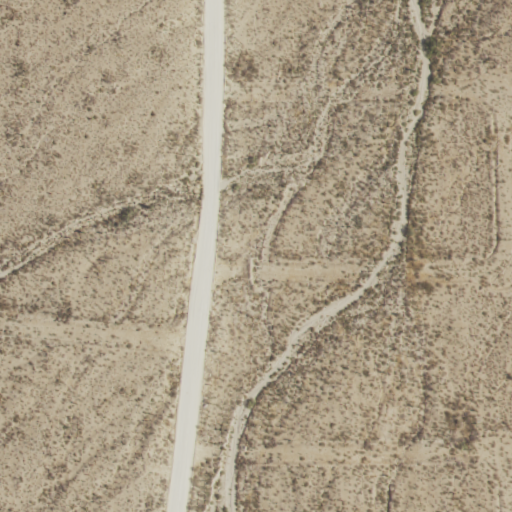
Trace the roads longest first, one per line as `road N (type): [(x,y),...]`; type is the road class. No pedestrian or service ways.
road 1 (track): [(207,111),(460,108),(462,256),(201,252)]
road 2 (track): [(505,511),(497,454),(176,445)]
road 3 (track): [(192,335),(0,320)]
